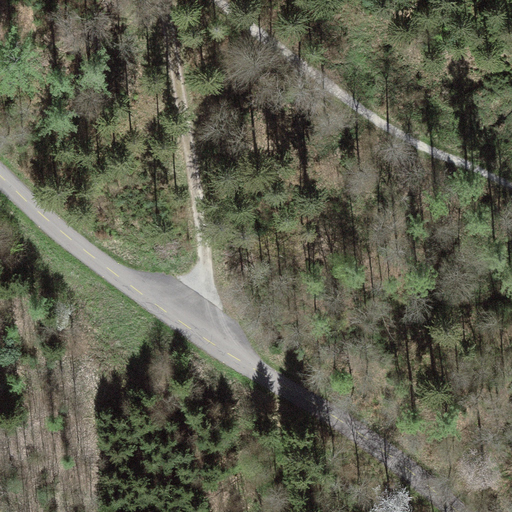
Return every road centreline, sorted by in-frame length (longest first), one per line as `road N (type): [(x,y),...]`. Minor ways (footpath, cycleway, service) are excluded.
road 1 (track): [(0,177),(124,281),(340,419),(457,511)]
road 2 (track): [(163,0),(205,258),(206,338)]
